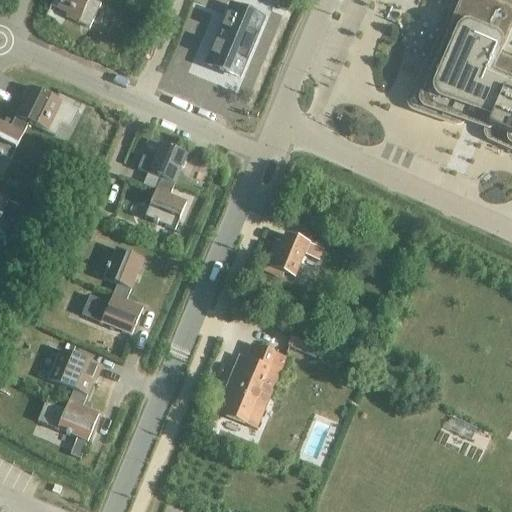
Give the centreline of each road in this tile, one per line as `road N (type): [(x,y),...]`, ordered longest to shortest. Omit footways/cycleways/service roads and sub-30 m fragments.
road 1 (residential): [(112,511),(265,155)]
road 2 (unclassified): [(276,127),(511,231)]
road 3 (unclassified): [(135,102),(0,44)]
road 4 (residential): [(265,155),(135,102)]
road 5 (residential): [(276,127),(326,0)]
